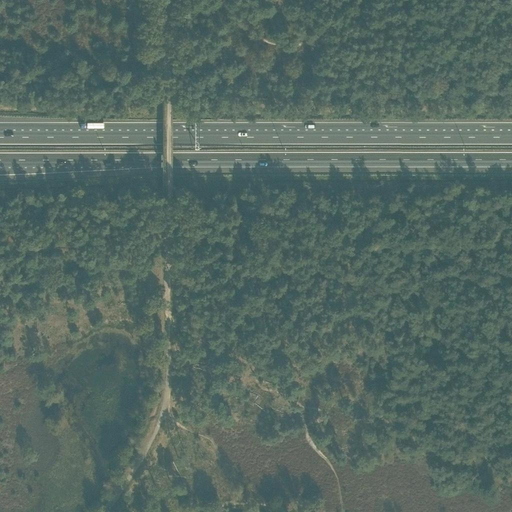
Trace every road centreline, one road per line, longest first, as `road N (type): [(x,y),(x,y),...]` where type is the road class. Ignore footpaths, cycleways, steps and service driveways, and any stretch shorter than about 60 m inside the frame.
road 1 (track): [(511,47),(0,45)]
road 2 (motorway): [(0,160),(511,159)]
road 3 (motorway): [(511,136),(0,136)]
